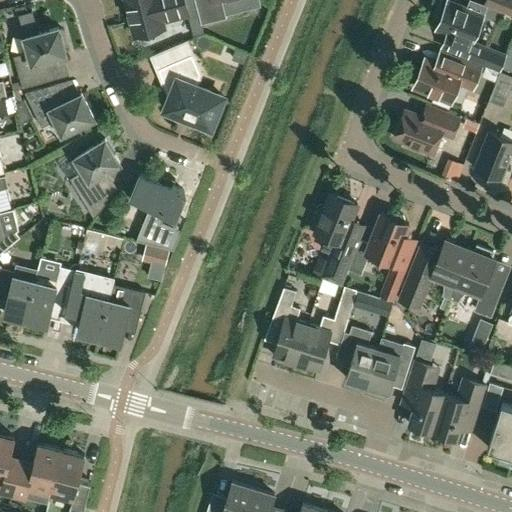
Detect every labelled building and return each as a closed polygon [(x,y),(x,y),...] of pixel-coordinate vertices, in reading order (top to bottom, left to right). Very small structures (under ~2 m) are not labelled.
[(162,20),(188,13),(184,0),(125,0),(134,35),(164,28),(162,20)] [(195,0),(184,0),(188,13),(189,17),(199,14),(195,0)] [(195,0),(199,14),(201,24),(227,17),(222,0),(195,0)] [(471,42),(483,14),(447,0),(436,28),(471,42)] [(511,13),(511,0),(485,0),(485,3),(511,13)] [(22,52),(14,55),(23,87),(52,78),(47,59),(66,53),(64,47),(68,42),(64,28),(59,27),(24,36),(25,37),(22,52)] [(511,70),(511,40),(502,67),(511,70)] [(506,52),(480,41),(473,58),(500,69),(506,52)] [(68,68),(84,65),(81,51),(65,53),(68,68)] [(472,87),(480,67),(440,51),(436,62),(424,58),(413,86),(435,94),(432,101),(448,107),(458,82),(472,87)] [(192,54),(158,68),(170,96),(165,109),(211,127),(224,96),(196,84),(200,73),(192,54)] [(503,106),(511,83),(511,75),(500,71),(488,100),(503,106)] [(55,83),(25,91),(41,126),(49,122),(61,131),(62,133),(94,117),(82,92),(64,101),(55,83)] [(452,136),(460,117),(426,104),(422,115),(404,108),(393,136),(433,152),(441,132),(452,136)] [(500,178),(511,148),(511,140),(488,131),(474,168),(500,178)] [(70,177),(87,205),(94,218),(114,191),(102,172),(120,161),(105,138),(75,156),(76,157),(77,172),(70,177)] [(446,174),(463,179),(468,159),(452,154),(446,174)] [(174,178),(162,175),(160,180),(141,173),(130,198),(150,206),(136,239),(152,243),(165,212),(174,216),(184,190),(172,185),(174,178)] [(320,216),(314,231),(318,232),(319,237),(324,239),(326,243),(324,249),(332,252),(329,258),(333,259),(326,277),(315,273),(315,274),(342,284),(365,225),(351,219),(357,203),(329,192),(324,205),(321,204),(319,204),(318,205),(315,207),(315,210),(316,213),(317,215),(320,216)] [(393,262),(409,223),(403,221),(404,218),(403,214),(391,209),(387,211),(386,214),(380,212),(365,251),(393,262)] [(0,252),(20,236),(14,229),(3,232),(0,221),(0,252)] [(432,274),(443,278),(443,290),(441,294),(450,297),(470,247),(445,237),(440,248),(422,241),(399,299),(419,306),(432,274)] [(450,297),(458,301),(460,297),(468,288),(484,294),(478,310),(490,315),(505,277),(489,271),(495,257),(492,256),(494,250),(476,243),(474,249),(470,247),(450,297)] [(155,248),(147,278),(161,282),(169,251),(155,248)] [(22,319),(23,315),(26,315),(38,268),(16,262),(4,310),(8,311),(7,315),(22,319)] [(38,268),(26,315),(47,321),(53,298),(68,301),(76,269),(60,265),(58,273),(38,268)] [(393,299),(404,271),(391,266),(379,294),(393,299)] [(78,328),(100,334),(113,279),(76,269),(68,301),(66,310),(82,313),(78,328)] [(146,291),(113,283),(114,279),(113,279),(100,334),(121,339),(127,317),(138,320),(146,291)] [(344,284),(335,315),(347,319),(357,288),(344,284)] [(273,354),(296,361),(308,322),(296,319),(300,307),(291,304),(296,289),(284,286),(272,315),(284,319),(273,354)] [(386,315),(391,302),(360,292),(356,306),(386,315)] [(308,322),(296,361),(319,368),(328,339),(334,318),(323,314),(319,326),(308,322)] [(346,377),(367,383),(379,347),(368,343),(372,330),(352,324),(349,333),(358,336),(346,377)] [(408,368),(415,345),(404,341),(401,349),(391,346),(390,350),(379,347),(367,383),(389,390),(397,364),(408,368)] [(430,359),(453,366),(458,349),(435,342),(430,359)] [(408,422),(432,429),(444,391),(432,387),(438,366),(415,359),(407,384),(419,387),(408,422)] [(490,373),(499,375),(503,363),(494,360),(490,373)] [(503,363),(499,375),(508,378),(511,365),(503,363)] [(477,412),(486,384),(463,376),(458,396),(444,391),(432,429),(456,437),(465,408),(477,412)] [(490,382),(482,405),(495,409),(503,385),(490,382)] [(487,447),(511,454),(511,404),(501,402),(487,447)] [(1,486),(14,489),(22,457),(10,454),(15,436),(0,431),(0,477),(3,478),(1,486)] [(29,485),(51,490),(61,447),(38,442),(34,460),(22,457),(14,489),(26,493),(29,485)] [(85,453),(61,447),(51,490),(73,496),(71,504),(83,507),(90,479),(79,476),(85,453)] [(221,511),(245,511),(253,486),(232,479),(221,511)] [(283,511),(285,508),(271,504),(275,492),(253,486),(245,511),(283,511)] [(322,511),(324,508),(303,501),(299,511),(322,511)]
